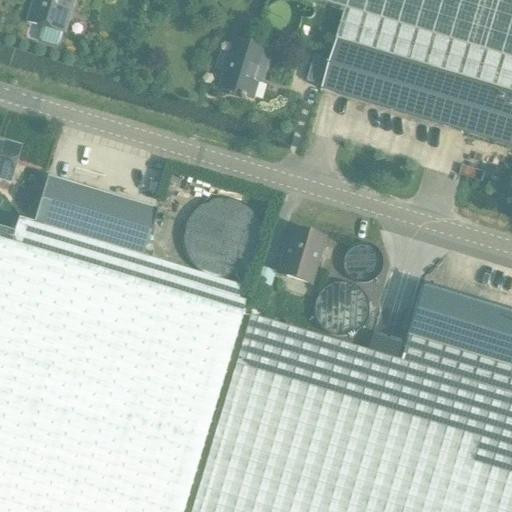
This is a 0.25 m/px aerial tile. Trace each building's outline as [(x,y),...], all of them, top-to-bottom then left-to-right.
[(37,4),(31,24),(43,27),(39,40),(41,43),(56,48),(61,46),(65,34),(66,34),(75,0),(40,0),(39,5),(37,4)] [(337,41),(511,93),(511,0),(311,0),(346,11),(337,41)] [(267,74),(274,52),(238,41),(233,57),(223,54),(217,71),(229,75),(224,91),(254,100),(263,73),(267,74)] [(511,93),(337,41),(331,62),(315,57),(307,82),(324,87),(322,91),(511,147),(511,93)] [(0,181),(11,185),(21,149),(0,142),(0,181)] [(0,228),(0,241),(242,313),(245,302),(237,300),(241,287),(214,279),(205,276),(144,258),(142,257),(156,213),(46,179),(33,224),(17,220),(17,221),(13,232),(0,228)] [(310,285),(324,239),(291,229),(277,275),(310,285)] [(0,511),(182,511),(242,313),(0,241),(0,511)] [(511,315),(424,289),(401,364),(511,397),(511,315)] [(511,511),(511,397),(401,364),(249,318),(190,511),(511,511)]
